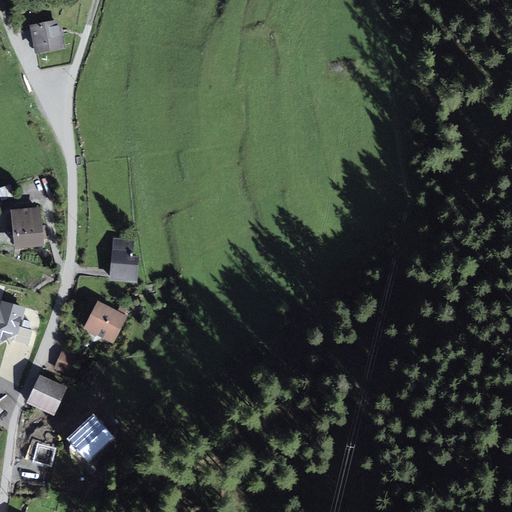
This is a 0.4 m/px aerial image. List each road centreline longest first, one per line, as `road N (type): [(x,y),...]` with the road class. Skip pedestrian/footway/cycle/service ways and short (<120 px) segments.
road 1 (residential): [(1,511),(14,419),(65,290),(73,200),(63,108),(88,25)]
road 2 (track): [(312,276),(310,304),(258,350),(149,404),(131,422),(78,511)]
road 3 (track): [(63,115),(43,93),(0,5)]
